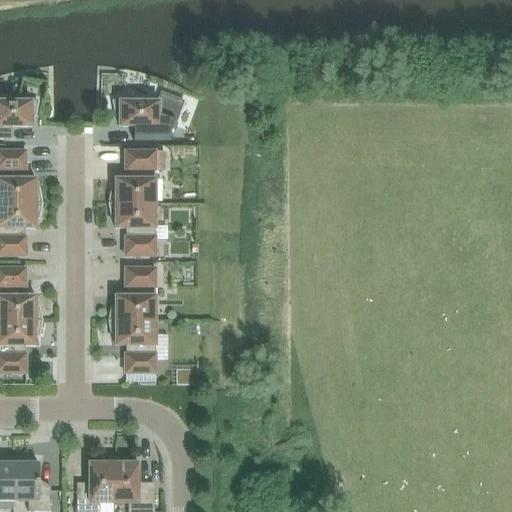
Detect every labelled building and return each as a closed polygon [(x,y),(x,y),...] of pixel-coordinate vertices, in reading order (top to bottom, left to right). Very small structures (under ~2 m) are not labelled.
[(159,96),(160,96),(158,102),(127,103),(127,100),(112,103),(115,117),(118,117),(118,128),(136,128),(136,133),(134,133),(134,140),(133,140),(133,142),(170,142),(176,127),(174,126),(183,103),(160,94),(159,96)] [(22,100),(21,103),(0,102),(0,140),(2,141),(2,128),(30,128),(30,118),(34,118),(36,103),(22,100)] [(195,152),(194,137),(183,138),(183,153),(195,152)] [(0,204),(41,205),(38,190),(34,190),(34,180),(19,180),(19,172),(24,172),(24,153),(0,152),(0,204)] [(108,205),(154,205),(154,153),(124,153),(124,172),(129,172),(129,180),(114,180),(114,190),(111,190),(108,205)] [(34,220),(38,219),(41,205),(0,204),(0,257),(24,257),(24,238),(19,238),(19,230),(34,230),(34,220)] [(108,205),(111,220),(114,220),(114,230),(129,230),(129,238),(124,238),(124,257),(154,257),(154,205),(108,205)] [(0,322),(41,322),(38,308),(34,308),(34,298),(19,298),(19,289),(24,289),(24,270),(0,270),(0,322)] [(107,322),(154,322),(154,270),(124,270),(124,289),(129,289),(129,297),(114,298),(114,308),(111,308),(107,322)] [(0,374),(24,374),(24,355),(19,355),(19,347),(34,347),(34,337),(37,337),(41,322),(0,322),(0,374)] [(107,322),(111,337),(114,337),(114,347),(129,347),(129,355),(124,355),(124,375),(154,374),(154,322),(107,322)] [(95,384),(120,383),(119,362),(94,364),(95,384)] [(0,502),(12,502),(12,458),(0,460),(0,502)] [(12,458),(12,502),(27,502),(26,511),(49,511),(49,488),(37,487),(37,464),(30,464),(30,461),(12,458)] [(97,511),(98,504),(112,504),(112,458),(98,461),(98,464),(88,464),(88,493),(75,493),(75,511),(97,511)] [(112,458),(112,504),(127,504),(126,511),(153,511),(154,493),(137,493),(137,464),(127,464),(127,461),(112,458)]
